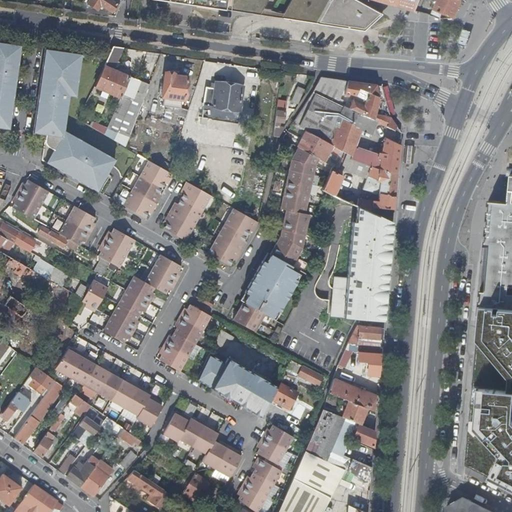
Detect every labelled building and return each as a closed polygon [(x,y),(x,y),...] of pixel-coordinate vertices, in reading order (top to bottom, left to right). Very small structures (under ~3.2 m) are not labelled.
[(114,5),(116,2),(113,0),(89,0),(87,3),(97,8),(100,4),(111,11),(113,8),(115,10),(117,7),(114,5)] [(184,0),(260,11),(267,0),(184,0)] [(356,3),(357,0),(332,0),(333,0),(332,0),(290,0),(283,13),(284,15),(365,27),(382,13),(370,6),(356,3)] [(378,0),(415,11),(419,0),(378,0)] [(461,0),(438,0),(435,8),(435,9),(433,13),(441,16),(443,12),(455,17),(461,0)] [(0,125),(9,127),(21,44),(20,44),(5,42),(4,46),(0,45),(0,125)] [(125,146),(149,84),(130,77),(112,69),(123,47),(114,46),(108,57),(95,85),(121,97),(105,134),(125,146)] [(43,151),(42,159),(46,161),(69,131),(64,128),(69,94),(76,95),(82,53),(46,48),(34,131),(46,133),(45,140),(45,141),(46,143),(47,144),(49,145),(47,149),(43,151)] [(152,62),(154,52),(141,50),(137,59),(152,62)] [(164,96),(182,99),(184,99),(187,76),(174,74),(174,73),(165,72),(165,73),(161,96),(164,96)] [(321,77),(313,91),(315,92),(322,96),(325,88),(337,91),(349,96),(355,98),(350,109),(351,109),(377,122),(401,133),(401,132),(394,123),(390,118),(390,116),(384,95),(381,86),(321,77)] [(211,112),(238,116),(243,85),(216,81),(215,87),(206,86),(203,104),(212,105),(211,112)] [(297,86),(291,101),(297,103),(303,89),(297,86)] [(313,91),(292,123),(298,126),(315,92),(313,91)] [(306,131),(331,144),(346,107),(341,105),(322,96),(315,92),(298,126),(306,131)] [(180,107),(182,99),(164,96),(163,105),(180,107)] [(287,100),(278,99),(275,122),(273,135),(278,136),(284,127),(279,126),(280,121),(283,121),(285,111),(286,111),(286,107),(287,100)] [(330,144),(333,146),(345,152),(351,155),(351,156),(354,149),(362,129),(372,134),(377,122),(351,109),(350,109),(347,108),(346,107),(331,144),(330,144)] [(165,121),(185,122),(185,109),(165,108),(165,121)] [(69,131),(46,161),(97,190),(116,157),(69,131)] [(298,147),(319,159),(325,162),(333,146),(330,144),(331,144),(306,131),(298,147)] [(378,157),(374,167),(397,173),(401,145),(387,137),(384,138),(382,153),(379,152),(378,157)] [(412,162),(414,146),(404,145),(402,161),(412,162)] [(233,319),(254,330),(264,313),(272,317),(276,309),(279,311),(281,308),(297,280),(295,278),(298,272),(291,268),(302,248),(310,215),(305,213),(315,165),(319,159),(298,147),(291,159),(281,208),(287,209),(280,236),(264,260),(263,260),(245,291),(247,293),(233,319)] [(351,156),(351,155),(349,160),(371,166),(374,167),(378,157),(354,149),(351,156)] [(357,206),(393,222),(397,173),(374,167),(371,166),(349,160),(351,155),(345,152),(339,167),(341,168),(367,177),(363,188),(375,193),(379,193),(378,201),(358,198),(357,206)] [(174,174),(169,171),(149,160),(140,175),(162,188),(165,182),(167,180),(170,181),(174,174)] [(323,189),(333,194),(334,195),(343,176),(331,170),(323,189)] [(162,188),(140,175),(132,190),(157,204),(161,197),(158,196),(159,193),(162,188)] [(41,204),(49,191),(28,179),(25,184),(24,186),(21,184),(18,191),(41,204)] [(211,195),(187,181),(183,189),(185,190),(184,193),(181,198),(203,210),(211,195)] [(157,204),(132,190),(123,205),(145,217),(149,212),(150,209),(153,211),(157,204)] [(14,197),(17,199),(15,202),(13,206),(34,218),(41,204),(18,191),(14,197)] [(351,197),(349,202),(357,206),(358,198),(351,197)] [(194,225),(203,210),(181,198),(178,203),(176,206),(174,205),(170,211),(194,225)] [(511,203),(488,201),(465,470),(477,477),(480,483),(492,489),(495,485),(500,487),(511,487),(511,203)] [(93,222),(96,217),(75,205),(67,219),(90,232),(94,226),(91,224),(93,222)] [(357,212),(356,218),(362,219),(392,232),(393,226),(393,222),(357,206),(357,212)] [(254,229),(258,222),(234,208),(225,223),(247,236),(250,230),(251,228),(254,229)] [(186,240),(194,225),(170,211),(166,218),(168,220),(167,222),(164,228),(186,240)] [(331,316),(384,320),(392,232),(362,219),(356,218),(356,222),(352,221),(347,277),(334,276),(331,316)] [(87,239),(90,232),(67,219),(59,232),(60,233),(68,238),(78,243),(80,244),(82,240),(84,237),(87,239)] [(0,233),(6,237),(13,241),(20,230),(4,222),(0,228),(0,233)] [(247,236),(225,223),(217,238),(241,252),(245,245),(242,244),(244,241),(247,236)] [(68,238),(60,233),(59,235),(42,225),(39,232),(55,241),(63,245),(64,244),(68,238)] [(103,240),(127,253),(135,239),(114,227),(111,232),(110,234),(107,233),(103,240)] [(68,238),(64,244),(74,249),(78,243),(68,238)] [(241,252),(217,238),(208,253),(230,265),(233,260),(235,258),(237,259),(241,252)] [(119,267),(127,253),(103,240),(100,246),(102,248),(101,250),(98,255),(102,257),(110,262),(119,267)] [(45,288),(50,279),(1,250),(0,251),(0,261),(6,265),(2,270),(10,274),(13,269),(44,289),(45,288)] [(152,267),(177,281),(180,275),(177,273),(179,271),(182,266),(159,253),(152,267)] [(102,257),(94,271),(98,273),(103,276),(110,262),(102,257)] [(155,287),(166,293),(168,289),(170,286),(173,288),(177,281),(152,267),(144,281),(155,287)] [(126,289),(150,302),(154,296),(151,295),(152,292),(155,287),(144,281),(134,275),(126,289)] [(105,295),(110,286),(95,277),(90,286),(86,294),(84,298),(88,301),(91,303),(89,305),(96,310),(97,307),(105,295)] [(18,290),(24,294),(28,287),(22,283),(18,290)] [(82,297),(85,286),(79,284),(75,295),(82,297)] [(62,303),(69,291),(62,286),(55,299),(62,303)] [(146,309),(150,302),(126,289),(119,302),(140,314),(142,310),(144,307),(146,309)] [(12,295),(5,304),(22,317),(23,315),(25,317),(31,309),(12,295)] [(215,302),(206,297),(204,302),(212,306),(215,302)] [(137,319),(140,314),(119,302),(112,316),(135,329),(138,323),(135,322),(137,319)] [(204,329),(212,316),(191,304),(188,309),(187,312),(184,310),(181,316),(204,329)] [(112,316),(104,329),(124,341),(127,337),(128,334),(131,336),(135,329),(112,316)] [(197,343),(204,329),(181,316),(177,323),(179,324),(178,327),(176,331),(197,343)] [(381,328),(362,325),(359,352),(358,359),(369,360),(368,373),(379,375),(381,353),(380,353),(382,339),(380,339),(381,328)] [(189,356),(197,343),(176,331),(173,336),(171,339),(169,337),(165,343),(189,356)] [(160,359),(181,370),(189,356),(165,343),(161,350),(164,352),(163,354),(160,359)] [(69,347),(56,367),(71,375),(84,352),(81,350),(79,353),(77,351),(69,347)] [(212,347),(197,378),(239,403),(242,399),(248,403),(246,407),(261,416),(277,386),(212,347)] [(339,362),(339,364),(345,366),(351,349),(346,347),(346,348),(339,362)] [(91,356),(84,352),(71,375),(84,383),(96,362),(92,360),(89,358),(91,356)] [(308,379),(310,380),(319,385),(323,376),(292,360),(290,363),(292,364),(290,368),(299,373),(299,374),(308,379)] [(84,383),(98,391),(111,367),(105,364),(104,367),(101,365),(96,362),(84,383)] [(55,379),(45,372),(37,366),(31,374),(34,376),(49,387),(55,379)] [(111,367),(98,391),(111,399),(123,378),(119,376),(116,374),(118,371),(111,367)] [(286,370),(284,374),(295,380),(297,376),(286,370)] [(334,377),(328,391),(349,400),(367,408),(377,412),(377,411),(378,396),(334,377)] [(111,399),(125,407),(138,383),(132,380),(131,382),(128,381),(123,378),(111,399)] [(56,380),(15,437),(23,443),(62,390),(65,393),(53,411),(59,415),(61,413),(65,407),(70,401),(75,393),(65,386),(56,380)] [(125,407),(138,414),(150,394),(146,391),(143,390),(145,387),(138,383),(125,407)] [(297,392),(281,383),(273,397),(290,406),(297,392)] [(86,412),(92,405),(91,404),(78,395),(75,393),(70,401),(86,412)] [(157,398),(150,394),(138,414),(137,417),(151,426),(163,405),(158,402),(155,400),(157,398)] [(349,400),(342,416),(361,424),(367,408),(349,400)] [(10,402),(1,415),(8,420),(17,407),(10,402)] [(70,410),(65,407),(61,413),(65,417),(70,410)] [(324,408),(305,451),(339,466),(370,481),(372,467),(352,458),(350,463),(341,458),(351,437),(373,446),(375,430),(361,424),(342,416),(324,408)] [(164,433),(177,441),(190,417),(185,414),(183,417),(180,415),(175,412),(164,433)] [(94,433),(103,421),(107,416),(105,415),(104,417),(101,414),(95,422),(86,416),(80,423),(94,433)] [(115,432),(118,434),(123,427),(116,422),(107,416),(103,421),(116,430),(115,432)] [(179,438),(192,446),(206,422),(200,419),(198,422),(196,420),(190,417),(179,438)] [(206,422),(192,446),(206,453),(213,440),(215,437),(215,436),(218,433),(214,430),(211,429),(213,426),(206,422)] [(263,437),(287,450),(295,437),(275,424),(272,430),(270,432),(267,430),(263,437)] [(123,427),(118,434),(127,441),(133,433),(129,431),(123,427)] [(86,446),(92,436),(83,430),(77,440),(86,446)] [(49,431),(35,450),(43,456),(53,442),(51,440),(55,435),(49,431)] [(133,433),(127,441),(133,445),(136,441),(138,437),(133,433)] [(279,465),(287,450),(263,437),(260,443),(263,445),(261,447),(258,452),(261,454),(279,465)] [(202,460),(216,469),(229,445),(222,441),(220,444),(218,442),(213,440),(206,453),(202,460)] [(216,469),(230,477),(241,457),(235,453),(233,451),(235,449),(229,445),(216,469)] [(132,450),(120,463),(127,468),(138,456),(132,450)] [(305,451),(293,478),(324,493),(339,466),(305,451)] [(65,474),(66,474),(67,472),(77,458),(72,454),(60,470),(65,474)] [(68,475),(81,485),(95,466),(99,460),(93,455),(80,471),(74,466),(68,475)] [(253,472),(274,484),(282,471),(259,457),(255,462),(255,464),(257,466),(256,468),(253,472)] [(95,466),(81,485),(94,495),(108,475),(95,466)] [(142,474),(135,469),(129,475),(136,482),(154,494),(150,500),(160,507),(169,493),(157,485),(142,474)] [(243,484),(266,498),(274,484),(253,472),(251,477),(249,480),(246,478),(243,484)] [(21,487),(10,478),(4,474),(4,473),(0,478),(0,497),(9,504),(21,487)] [(201,486),(206,489),(211,482),(197,473),(184,492),(195,501),(198,497),(195,495),(201,486)] [(352,474),(349,481),(365,488),(368,481),(352,474)] [(293,478),(278,511),(321,511),(330,496),(324,493),(293,478)] [(13,511),(28,511),(29,511),(30,511),(35,511),(37,510),(40,511),(48,511),(53,507),(62,509),(64,505),(34,484),(13,511)] [(239,499),(256,511),(258,511),(266,498),(243,484),(239,491),(242,493),(241,496),(239,499)] [(446,507),(445,511),(470,511),(467,510),(471,502),(462,497),(452,492),(447,496),(446,507)]
